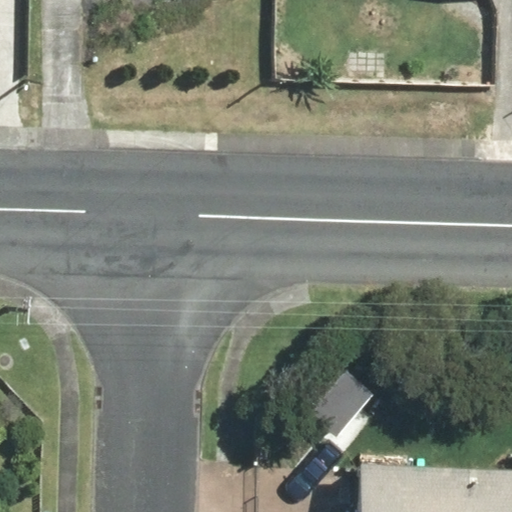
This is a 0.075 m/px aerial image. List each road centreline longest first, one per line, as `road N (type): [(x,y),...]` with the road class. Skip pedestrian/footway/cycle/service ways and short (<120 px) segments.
road 1 (secondary): [(149,214),(511,224)]
road 2 (residential): [(149,214),(144,511)]
road 3 (secondary): [(0,209),(149,214)]
